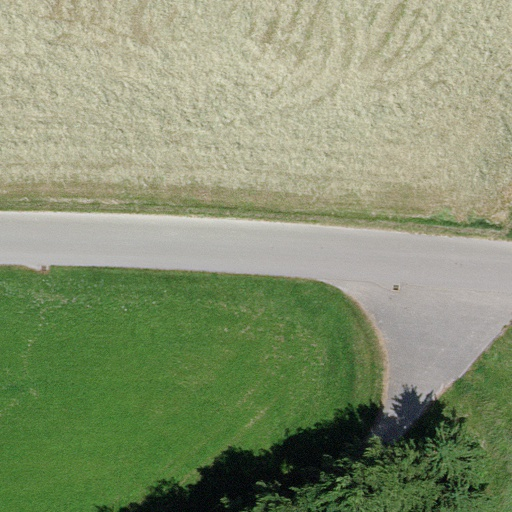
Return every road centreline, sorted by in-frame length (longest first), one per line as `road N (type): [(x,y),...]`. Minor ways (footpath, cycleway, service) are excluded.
road 1 (unclassified): [(0,244),(200,246),(511,266)]
road 2 (track): [(304,511),(378,437),(410,391),(476,263)]
